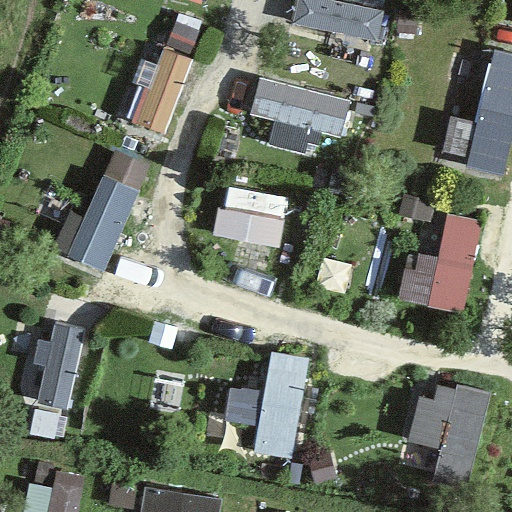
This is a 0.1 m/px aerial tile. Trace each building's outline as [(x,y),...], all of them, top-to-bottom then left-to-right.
[(377,15),(302,0),(294,0),(289,27),(371,44),(377,15)] [(164,50),(134,128),(162,138),(191,60),(164,50)] [(508,176),(511,156),(511,55),(497,53),(472,168),(508,176)] [(350,106),(262,81),(253,115),(340,140),(350,106)] [(105,270),(149,168),(115,153),(72,256),(105,270)] [(285,198),(223,189),(216,237),(278,246),(285,198)] [(447,219),(431,308),(460,313),(476,224),(447,219)] [(70,402),(87,322),(57,316),(41,396),(70,402)] [(291,445),(307,354),(272,348),(256,439),(291,445)] [(227,414),(258,418),(262,384),(231,380),(227,414)] [(470,478),(493,389),(459,380),(436,469),(470,478)] [(51,485),(32,480),(24,511),(78,511),(88,470),(57,463),(51,485)] [(219,511),(223,494),(157,482),(152,508),(172,511),(219,511)]
